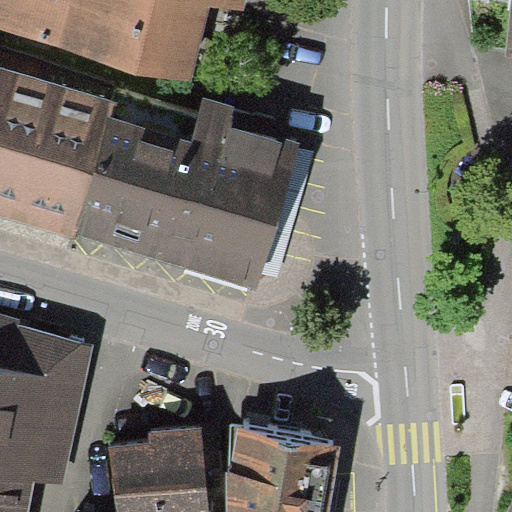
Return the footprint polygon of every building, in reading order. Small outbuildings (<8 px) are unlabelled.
[(248,0),(0,0),(0,34),(188,79),(205,8),(244,18),(248,0)] [(511,0),(505,0),(503,51),(511,52),(511,0)] [(125,93),(0,57),(0,195),(88,221),(125,93)] [(327,146),(125,93),(91,223),(293,276),(327,146)] [(20,307),(0,302),(0,511),(31,511),(39,477),(71,484),(102,336),(17,319),(20,307)] [(148,418),(112,422),(121,510),(130,511),(204,511),(209,509),(202,403),(147,409),(148,418)] [(321,511),(334,416),(237,403),(222,511),(321,511)] [(511,479),(503,501),(511,504),(511,479)] [(130,511),(121,510),(70,498),(66,511),(130,511)]
